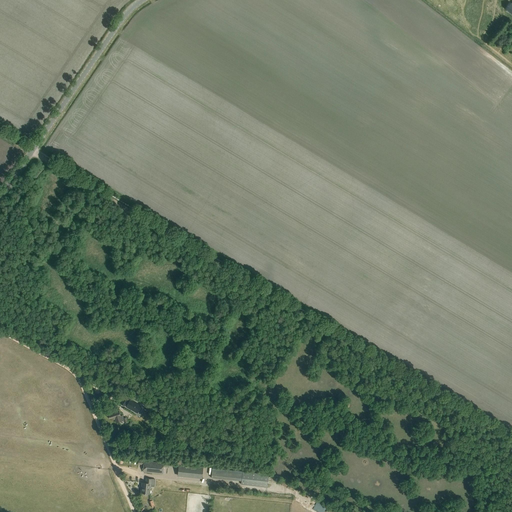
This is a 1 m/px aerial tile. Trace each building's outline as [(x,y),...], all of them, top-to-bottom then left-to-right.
[(125,406),(125,405),(126,406),(126,407),(137,412),(141,405),(124,396),(120,403),(125,406)] [(123,416),(121,416),(119,411),(109,414),(109,415),(108,415),(109,419),(111,418),(112,420),(115,419),(116,423),(124,420),(124,422),(127,421),(126,418),(123,418),(123,416)] [(178,429),(180,425),(170,419),(167,423),(178,429)] [(138,464),(144,464),(143,472),(163,473),(163,467),(169,467),(169,463),(164,463),(138,461),(138,464)] [(202,478),(203,468),(178,466),(178,476),(202,478)] [(268,488),(269,475),(213,468),(212,478),(242,481),(242,485),(268,488)] [(150,494),(151,486),(154,487),(155,479),(152,479),(146,478),(146,483),(142,482),(141,493),(150,494)]
